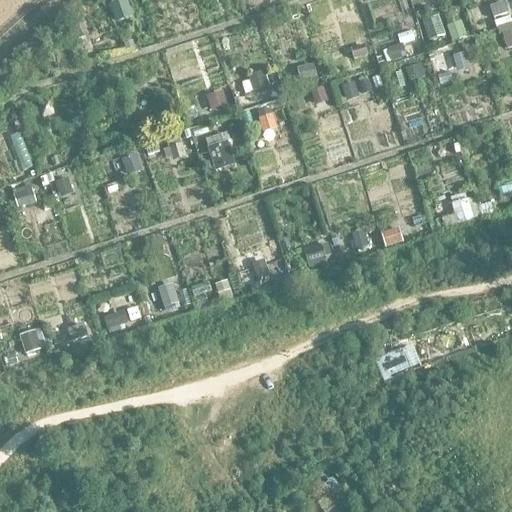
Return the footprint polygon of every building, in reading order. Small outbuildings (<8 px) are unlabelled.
[(124,1),(115,4),(121,21),(130,18),(124,1)] [(505,2),(489,7),(493,19),(508,14),(505,2)] [(423,20),(430,39),(447,33),(440,14),(423,20)] [(457,14),(444,18),(454,45),(473,37),(469,25),(469,26),(468,25),(461,27),(461,26),(461,25),(457,14)] [(511,24),(497,28),(499,35),(501,34),(506,50),(511,48),(511,23),(511,24)] [(402,44),(386,50),(390,62),(406,57),(402,44)] [(365,45),(350,49),(353,60),(368,56),(365,45)] [(465,53),(452,57),(457,73),(470,69),(465,53)] [(313,66),(297,69),(300,82),(316,79),(313,66)] [(418,66),(405,70),(410,86),(423,81),(418,66)] [(264,72),(248,77),(253,92),(269,87),(264,72)] [(368,81),(359,84),(362,96),(371,93),(368,81)] [(354,83),(341,87),(345,99),(358,95),(354,83)] [(323,89),(310,93),(315,107),(328,102),(323,89)] [(222,92),(206,97),(210,111),(227,106),(222,92)] [(51,100),(36,104),(40,119),(55,115),(51,100)] [(302,100),(290,104),(293,115),(306,112),(302,100)] [(271,115),(258,119),(261,128),(273,124),(271,115)] [(227,142),(207,148),(215,173),(235,166),(227,142)] [(182,145),(169,148),(173,162),(186,158),(182,145)] [(137,154),(121,160),(127,177),(143,172),(137,154)] [(52,167),(44,170),(46,176),(54,173),(52,167)] [(46,177),(39,179),(42,187),(48,186),(46,177)] [(68,179),(55,183),(60,199),(73,194),(68,179)] [(48,187),(38,189),(42,201),(51,199),(48,187)] [(32,190),(13,196),(17,209),(25,207),(26,208),(36,205),(32,190)] [(467,200),(451,205),(454,216),(455,216),(458,225),(459,225),(460,225),(473,221),(467,200)] [(493,203),(477,207),(480,220),(497,216),(493,203)] [(399,229),(380,234),(385,249),(403,243),(399,229)] [(364,231),(351,235),(356,250),(368,247),(364,231)] [(321,245),(303,251),(309,269),(326,264),(321,245)] [(264,260),(252,265),(257,280),(269,276),(264,260)] [(227,281),(214,285),(217,295),(230,291),(227,281)] [(259,283),(250,286),(253,294),(262,291),(259,283)] [(172,285),(157,290),(163,309),(179,304),(172,285)] [(123,312),(103,319),(107,331),(128,324),(123,312)] [(87,327),(74,331),(77,340),(90,336),(87,327)] [(35,331),(19,336),(25,356),(41,351),(35,331)] [(394,354),(381,359),(388,377),(408,369),(416,365),(409,348),(401,352),(402,353),(395,356),(394,354)] [(319,480),(306,490),(323,511),(328,511),(338,505),(331,496),(338,491),(330,480),(323,485),(319,480)]
